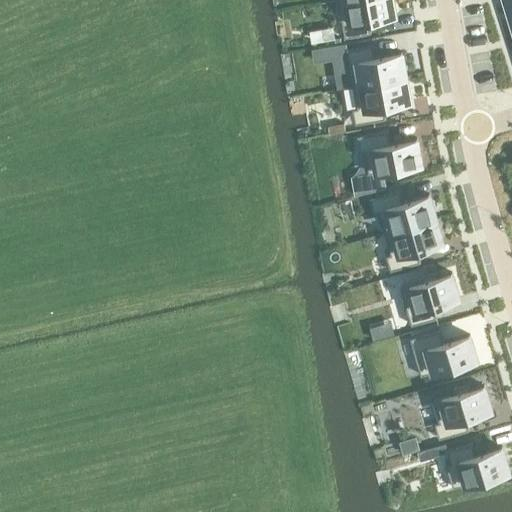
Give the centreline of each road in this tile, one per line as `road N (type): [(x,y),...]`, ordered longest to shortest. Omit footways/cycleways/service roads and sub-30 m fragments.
road 1 (residential): [(470,130),(511,282)]
road 2 (residential): [(448,0),(470,130)]
